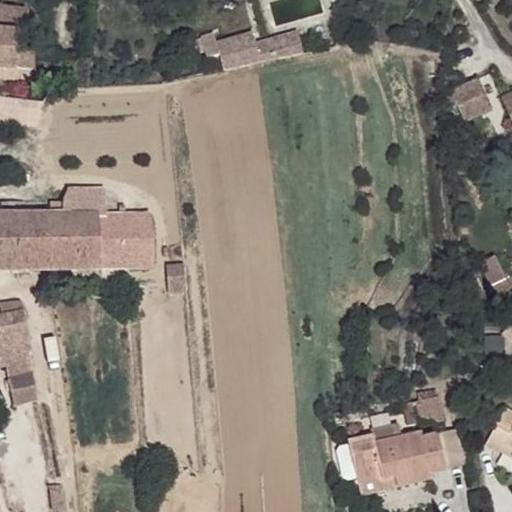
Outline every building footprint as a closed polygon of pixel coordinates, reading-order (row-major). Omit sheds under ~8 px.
[(0,66),(32,67),(34,46),(17,45),(19,21),(29,21),(29,8),(0,6),(0,66)] [(302,54),(297,32),(254,41),(252,32),(216,40),(223,71),(302,54)] [(481,81),(453,92),(465,123),(493,112),(481,81)] [(511,96),(502,101),(511,125),(511,96)] [(50,209),(46,210),(48,266),(151,262),(150,213),(106,213),(105,190),(68,190),(63,198),(50,197),(50,209)] [(1,212),(0,211),(0,268),(48,266),(46,210),(15,210),(14,199),(1,198),(1,212)] [(506,279),(494,258),(479,267),(491,288),(506,279)] [(183,262),(169,261),(169,274),(184,273),(183,262)] [(20,296),(0,301),(0,308),(1,312),(0,312),(0,329),(27,324),(20,296)] [(31,367),(9,370),(14,397),(37,391),(31,367)] [(441,410),(435,385),(414,391),(421,416),(431,413),(441,410)] [(511,406),(511,407),(499,400),(479,432),(491,440),(495,434),(511,444),(511,406)] [(445,424),(441,410),(431,413),(434,426),(438,425),(445,424)] [(445,462),(438,425),(434,426),(421,430),(419,424),(403,427),(399,417),(372,424),(373,430),(348,435),(358,480),(391,471),(395,483),(434,472),(432,465),(445,462)] [(466,456),(458,421),(445,424),(438,425),(445,462),(466,456)] [(511,444),(495,434),(491,440),(511,452),(511,444)] [(395,483),(391,471),(358,480),(362,491),(395,483)]
